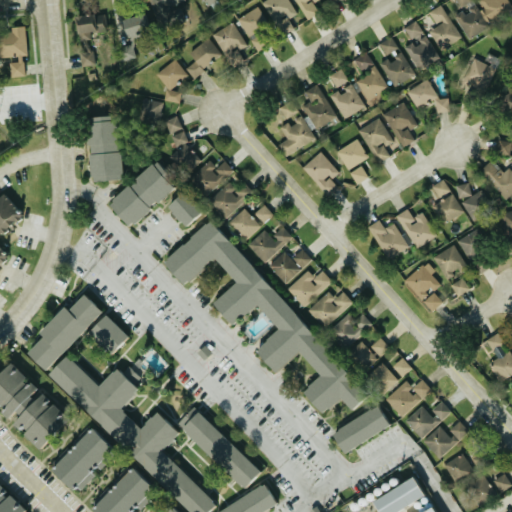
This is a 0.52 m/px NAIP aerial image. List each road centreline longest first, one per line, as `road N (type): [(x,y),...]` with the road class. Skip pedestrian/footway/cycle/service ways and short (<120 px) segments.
road 1 (residential): [(511,434),(440,337),(245,121)]
road 2 (tertiary): [(56,122),(62,183),(54,248),(22,308),(0,329)]
road 3 (residential): [(245,121),(238,107),(249,87),(385,0)]
road 4 (residential): [(337,223),(456,145)]
road 5 (tertiary): [(56,122),(44,0)]
